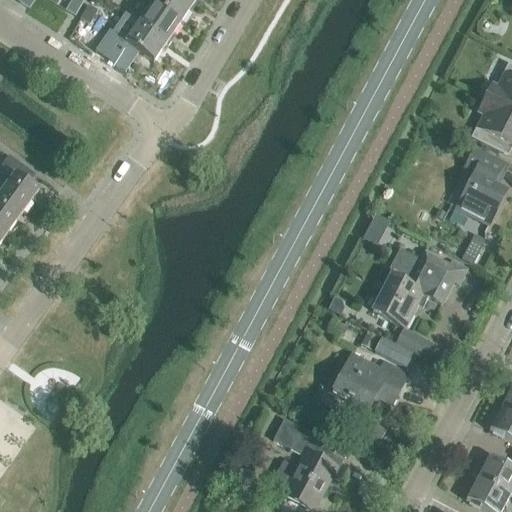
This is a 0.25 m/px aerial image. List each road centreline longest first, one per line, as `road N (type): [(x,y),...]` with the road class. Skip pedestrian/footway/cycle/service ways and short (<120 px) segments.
road 1 (tertiary): [(149,511),(424,0)]
road 2 (residential): [(0,354),(164,128)]
road 3 (residential): [(402,511),(511,301)]
road 4 (residential): [(164,128),(0,17)]
road 5 (residential): [(164,128),(243,0)]
